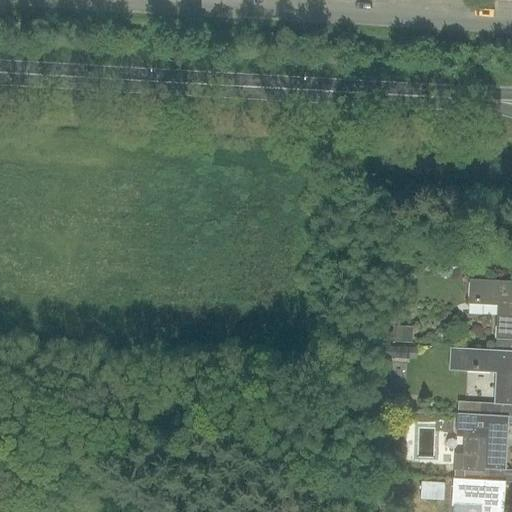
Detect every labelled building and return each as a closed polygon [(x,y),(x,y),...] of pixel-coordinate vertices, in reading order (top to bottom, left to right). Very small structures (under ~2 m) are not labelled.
[(498,340),(497,352),(511,352),(511,283),(470,281),(469,301),(476,302),(476,303),(481,303),(481,302),(499,303),(497,340),(498,340)] [(398,327),(397,343),(408,343),(408,327),(398,327)] [(385,347),(385,357),(410,359),(411,348),(385,347)] [(487,416),(510,417),(511,417),(511,352),(497,352),(451,349),(450,372),(467,372),(467,368),(475,368),(475,369),(479,369),(497,370),(495,405),(459,403),(458,415),(487,416)] [(487,416),(458,415),(457,433),(464,433),(464,434),(469,434),(470,434),(486,435),(485,464),(479,463),(480,456),(456,455),(455,472),(456,472),(455,480),(485,481),(506,482),(511,482),(511,471),(507,471),(510,417),(487,416)] [(485,481),(455,480),(453,502),(461,502),(461,503),(466,503),(483,504),(482,511),(504,511),(506,482),(485,481)] [(422,483),(421,500),(445,501),(445,484),(422,483)]
